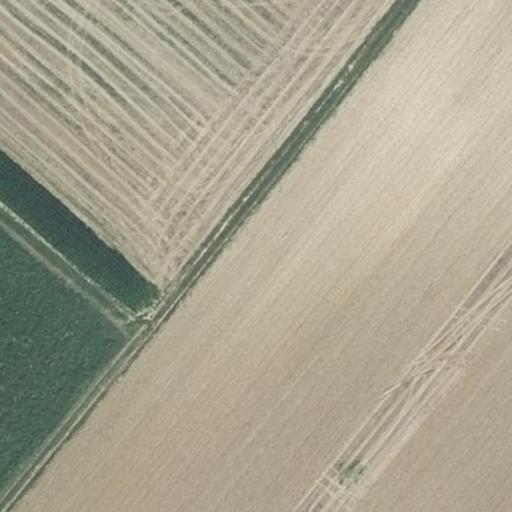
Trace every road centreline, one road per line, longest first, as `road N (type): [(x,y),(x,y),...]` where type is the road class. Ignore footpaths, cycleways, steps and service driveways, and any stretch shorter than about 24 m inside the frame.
road 1 (track): [(0,508),(415,0)]
road 2 (track): [(0,205),(141,329)]
